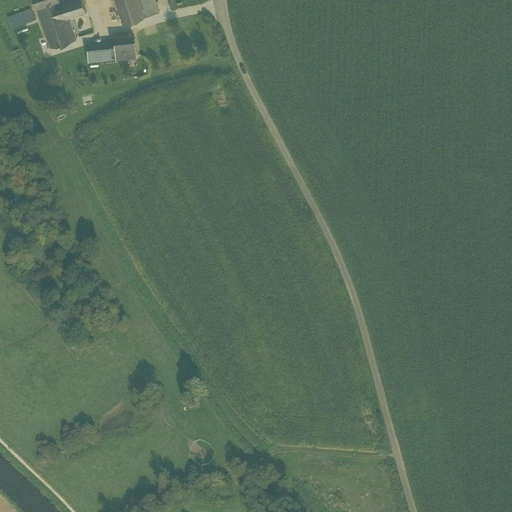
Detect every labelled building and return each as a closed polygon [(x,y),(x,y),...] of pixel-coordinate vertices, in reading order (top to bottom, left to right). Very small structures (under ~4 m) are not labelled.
[(81,0),(48,0),(35,5),(50,46),(81,37),(73,15),(86,11),(81,0)] [(155,0),(114,0),(122,23),(158,11),(155,0)] [(31,10),(8,19),(11,27),(34,18),(31,10)] [(133,35),(113,37),(114,45),(116,58),(135,56),(133,35)] [(116,58),(114,45),(87,48),(88,61),(116,58)]
